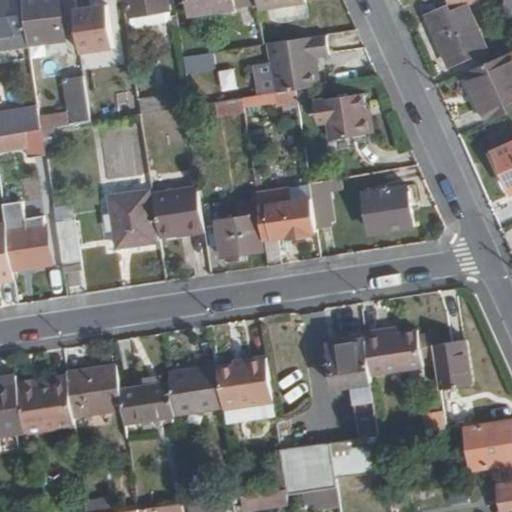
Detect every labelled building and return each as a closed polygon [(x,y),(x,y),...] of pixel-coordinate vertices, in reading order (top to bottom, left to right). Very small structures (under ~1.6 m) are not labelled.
[(0,34),(27,31),(22,0),(6,0),(0,1),(0,34)] [(64,35),(58,0),(22,0),(27,31),(29,41),(64,35)] [(168,7),(166,0),(126,0),(128,13),(168,7)] [(241,6),(240,0),(194,0),(197,13),(233,7),(241,6)] [(489,0),(450,0),(453,10),(489,0)] [(264,36),(258,3),(241,6),(233,7),(238,40),(264,36)] [(115,47),(109,4),(75,9),(82,52),(115,47)] [(485,45),(469,8),(452,16),(448,7),(428,15),(448,61),(485,45)] [(135,25),(175,21),(174,13),(134,18),(135,25)] [(318,86),(315,57),(329,55),(327,35),(268,44),(276,93),(296,90),(318,86)] [(511,112),(511,55),(511,52),(466,72),(489,123),(511,112)] [(214,53),(187,55),(188,70),(215,68),(214,53)] [(224,90),(238,88),(235,69),(221,71),(224,90)] [(93,121),(86,76),(72,78),(75,112),(41,117),(43,129),(93,121)] [(297,106),(296,90),(276,93),(243,98),(245,109),(277,105),(278,108),(297,106)] [(192,106),(190,92),(141,100),(143,114),(192,106)] [(369,134),(366,117),(360,117),(357,96),(312,102),(315,123),(324,122),(327,140),(369,134)] [(0,135),(43,129),(41,117),(0,124),(0,135)] [(48,156),(43,129),(0,135),(0,151),(28,147),(31,159),(48,156)] [(511,144),(493,154),(511,194),(511,144)] [(319,230),(313,191),(291,194),(289,181),(258,186),(271,264),(285,262),(280,236),(291,234),(291,237),(313,234),(312,231),(319,230)] [(416,224),(410,184),(368,191),(375,231),(416,224)] [(208,229),(201,185),(156,191),(163,236),(208,229)] [(339,231),(336,210),(332,209),(329,189),(313,191),(319,230),(320,234),(339,231)] [(156,235),(149,195),(110,201),(113,218),(107,219),(108,230),(115,229),(117,241),(156,235)] [(266,251),(259,215),(218,221),(224,258),(266,251)] [(87,261),(80,217),(59,221),(66,264),(87,261)] [(10,230),(8,220),(0,221),(0,280),(17,278),(16,270),(10,230)] [(54,264),(48,225),(10,230),(16,270),(54,264)] [(366,334),(365,331),(326,336),(332,379),(352,377),(372,374),(366,334)] [(425,367),(420,333),(398,336),(381,340),(380,332),(366,334),(372,374),(425,367)] [(472,387),(465,341),(433,345),(440,391),(472,387)] [(274,401),(268,358),(218,365),(225,408),(274,401)] [(121,390),(117,365),(82,370),(80,373),(69,375),(69,379),(75,414),(123,407),(121,390)] [(225,408),(218,365),(170,373),(172,383),(176,415),(225,408)] [(382,434),(372,374),(352,377),(360,438),(382,434)] [(75,414),(69,379),(51,382),(52,387),(20,391),(26,433),(76,426),(75,414)] [(20,391),(18,380),(0,383),(0,435),(26,433),(20,391)] [(176,415),(172,383),(121,390),(123,407),(126,424),(177,417),(176,415)] [(511,464),(511,421),(465,429),(469,470),(511,464)] [(387,472),(382,434),(360,438),(282,449),(285,472),(287,487),(288,493),(312,489),(338,486),(337,478),(387,472)] [(33,480),(27,441),(14,442),(19,482),(33,480)] [(287,487),(285,472),(274,474),(276,489),(287,487)] [(511,511),(511,483),(499,485),(503,511),(511,511)] [(340,501),(338,486),(312,489),(315,505),(340,501)] [(288,493),(287,487),(276,489),(245,494),(246,505),(289,499),(288,493)] [(408,511),(406,488),(389,491),(392,511),(408,511)] [(89,498),(90,511),(116,511),(116,497),(89,498)] [(221,511),(219,498),(186,503),(186,511),(221,511)]
